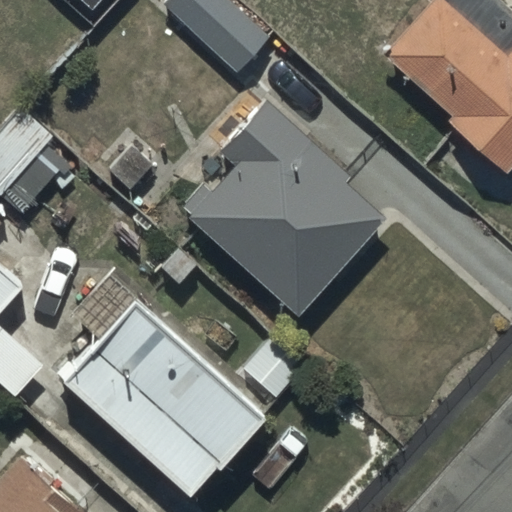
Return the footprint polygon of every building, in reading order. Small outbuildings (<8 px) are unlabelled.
[(270,24),(242,0),(172,0),(239,59),(270,24)] [(304,0),(264,0),(287,20),(304,0)] [(511,0),(417,0),(384,40),(452,98),(446,104),(507,155),(511,149),(511,0)] [(387,197),(264,86),(218,137),(235,152),(214,175),(206,168),(181,195),(296,298),(387,197)] [(0,180),(52,124),(21,94),(0,116),(0,180)] [(0,325),(30,293),(0,264),(0,387),(17,403),(44,372),(0,331),(0,325)] [(262,405),(134,291),(63,377),(187,488),(262,405)] [(83,498),(20,440),(0,462),(0,511),(75,511),(73,509),(83,498)]
